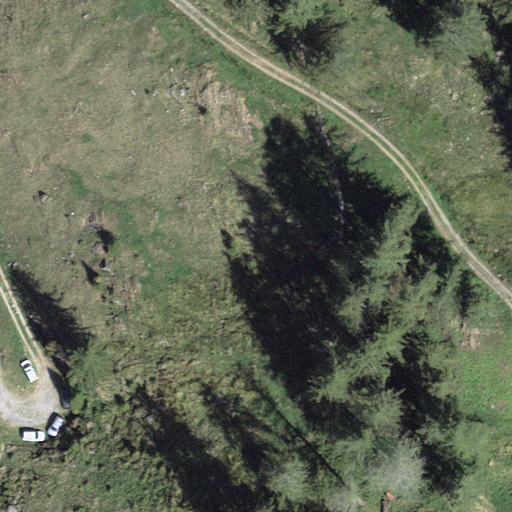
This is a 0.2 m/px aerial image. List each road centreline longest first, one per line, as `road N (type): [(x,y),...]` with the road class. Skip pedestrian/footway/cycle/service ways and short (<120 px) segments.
road 1 (track): [(177,0),(385,144),(454,244),(511,303)]
road 2 (track): [(0,402),(32,411),(46,385),(0,280)]
